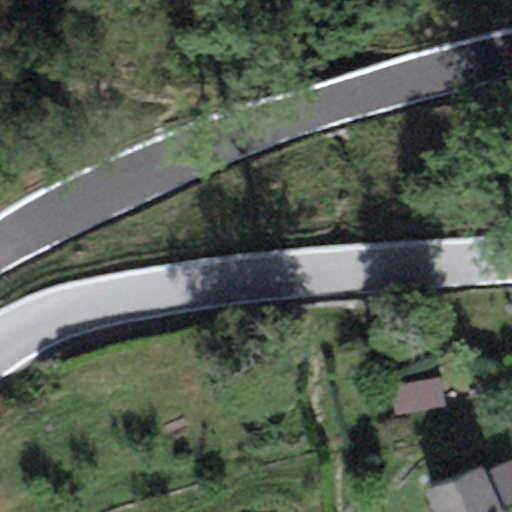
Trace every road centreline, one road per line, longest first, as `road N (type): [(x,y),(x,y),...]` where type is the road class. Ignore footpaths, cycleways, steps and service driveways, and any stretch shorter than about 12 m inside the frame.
road 1 (unclassified): [(511,55),(196,152),(0,250)]
road 2 (unclassified): [(0,345),(76,311),(143,299),(286,277),(511,261)]
